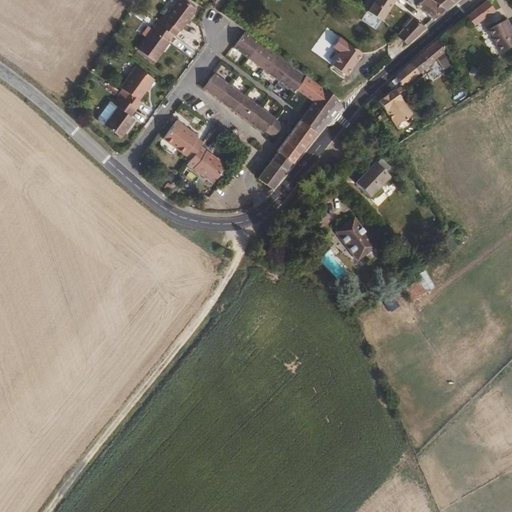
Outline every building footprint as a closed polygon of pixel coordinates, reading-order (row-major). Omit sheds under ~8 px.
[(183,27),(199,6),(190,0),(177,0),(166,15),(183,27)] [(381,20),(393,0),(374,0),(367,11),(381,20)] [(445,7),(435,0),(408,0),(419,8),(432,18),(445,7)] [(486,19),(495,10),(487,0),(467,17),(474,26),(484,18),(486,19)] [(426,28),(424,27),(412,17),(398,35),(407,44),(426,28)] [(511,27),(511,28),(510,25),(506,17),(488,26),(500,49),(511,43),(511,27)] [(157,59),(176,32),(159,20),(139,47),(157,59)] [(339,97),(303,71),(245,29),(234,44),(295,90),(298,87),(315,100),(278,150),(279,150),(258,178),(272,187),(339,97)] [(364,53),(340,37),(333,47),(341,53),(333,65),(348,76),(364,53)] [(420,73),(439,58),(447,52),(440,39),(412,62),(420,73)] [(454,63),(447,52),(439,58),(446,68),(450,65),(450,66),(454,63)] [(403,86),(420,73),(412,62),(395,76),(401,83),(397,86),(398,88),(402,85),(403,86)] [(140,99),(155,78),(137,65),(122,86),(129,92),(125,98),(138,107),(142,101),(140,99)] [(283,121),(214,71),(203,86),(264,131),(267,128),(272,121),(280,127),(283,121)] [(389,99),(398,92),(397,89),(396,88),(379,99),(382,103),(388,98),(389,99)] [(407,93),(404,88),(398,92),(402,97),(407,93)] [(412,113),(402,97),(398,92),(389,99),(388,98),(382,103),(396,125),(412,113)] [(135,118),(132,116),(138,107),(125,98),(122,95),(115,103),(119,106),(106,124),(122,136),(135,118)] [(203,140),(197,136),(185,127),(186,125),(177,119),(165,137),(192,157),(198,148),(203,140)] [(275,134),(280,127),(272,121),(267,128),(275,134)] [(199,134),(186,125),(185,127),(197,136),(199,134)] [(214,182),(226,164),(207,149),(205,153),(198,148),(192,157),(187,162),(214,182)] [(369,198),(389,176),(376,163),(356,184),(369,198)] [(373,246),(352,218),(333,231),(354,259),(373,246)] [(335,275),(344,267),(328,252),(319,261),(335,275)] [(417,280),(403,290),(412,301),(425,291),(417,280)]
